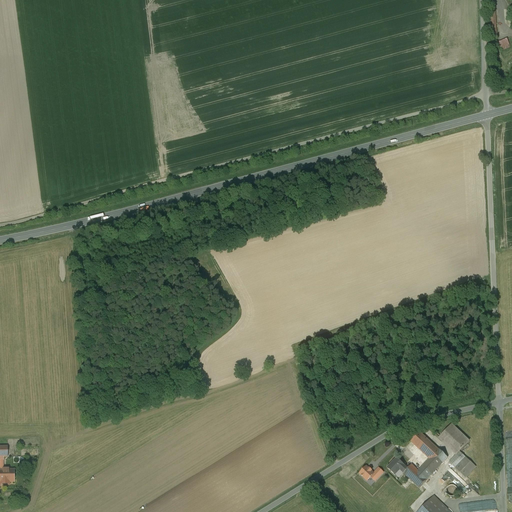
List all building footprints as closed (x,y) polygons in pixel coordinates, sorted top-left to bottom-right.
[(497,0),(490,0),(491,35),(499,35),(497,0)] [(498,42),(502,51),(511,47),(507,38),(498,42)] [(469,441),(452,425),(441,436),(459,452),(467,444),(469,441)] [(412,465),(408,469),(404,473),(412,482),(419,488),(448,458),(439,450),(438,450),(420,432),(411,442),(429,459),(418,471),(412,465)] [(8,446),(0,446),(0,484),(16,484),(16,467),(4,467),(4,458),(8,458),(8,446)] [(462,454),(459,452),(449,462),(465,478),(467,477),(476,467),(462,454)] [(404,473),(408,469),(397,459),(388,469),(395,476),(400,470),(404,473)] [(369,469),(366,467),(360,474),(367,481),(371,477),(374,474),(371,472),(372,471),(370,469),(369,469)] [(445,474),(459,489),(463,485),(453,474),(455,472),(451,468),(445,474)] [(379,469),(374,474),(371,477),(375,482),(383,473),(383,472),(379,469)] [(450,486),(448,488),(447,489),(447,492),(447,494),(448,495),(450,496),(452,497),(454,496),(456,495),(457,494),(458,492),(458,490),(457,488),(455,487),(454,486),(451,486),(450,486)] [(434,497),(419,511),(446,511),(445,511),(447,509),(434,497)]
